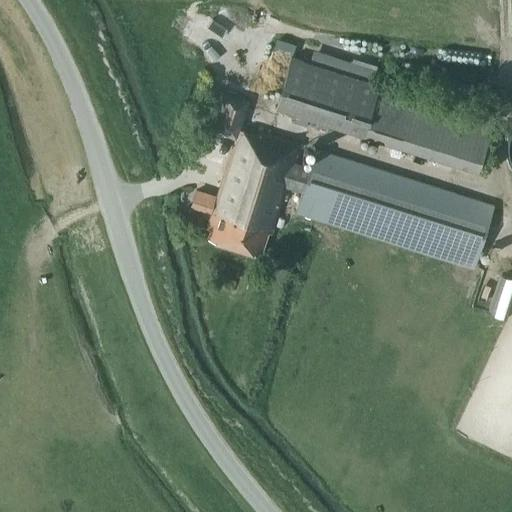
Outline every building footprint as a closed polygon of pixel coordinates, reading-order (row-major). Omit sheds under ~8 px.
[(233,14),(258,20),(260,11),(236,4),(233,14)] [(291,55),(294,44),(276,39),(272,52),(290,58),(291,55)] [(493,119),(378,83),(291,55),(290,58),(274,106),(362,134),(477,171),(493,119)] [(194,202),(212,209),(206,227),(210,228),(207,237),(259,253),(267,231),(271,232),(285,186),(302,191),(296,210),(474,266),(493,205),(315,149),(309,167),(293,162),(299,144),(257,130),(256,134),(239,128),(248,101),(225,93),(213,130),(236,138),(216,196),(199,191),(194,202)] [(511,316),(511,272),(505,271),(493,310),(511,316)]
